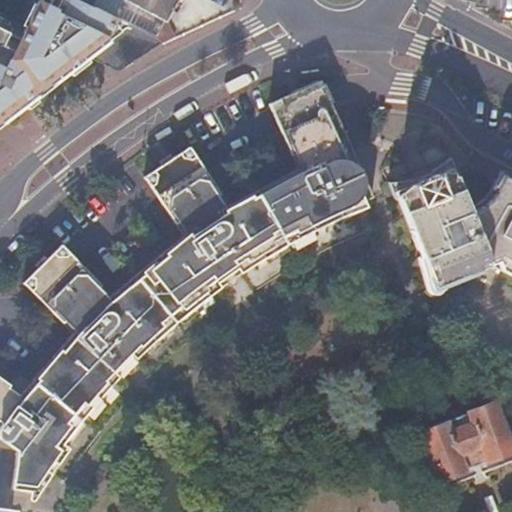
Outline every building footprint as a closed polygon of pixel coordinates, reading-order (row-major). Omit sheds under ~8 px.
[(66,0),(61,11),(45,3),(28,37),(0,23),(0,39),(67,73),(90,57),(120,72),(168,42),(155,36),(102,11),(93,6),(80,0),(66,0)] [(175,0),(107,0),(102,11),(155,36),(175,0)] [(0,69),(5,72),(18,82),(35,95),(67,73),(0,39),(0,69)] [(0,109),(14,100),(22,104),(35,95),(18,82),(5,72),(0,69),(0,109)] [(230,207),(220,193),(206,171),(202,165),(191,147),(144,176),(157,194),(185,236),(178,242),(154,261),(114,295),(73,253),(62,242),(24,280),(29,285),(76,333),(34,381),(25,394),(0,375),(0,417),(7,423),(1,436),(19,448),(15,488),(33,489),(36,484),(41,488),(71,446),(65,441),(90,407),(116,379),(151,345),(198,304),(239,274),(268,255),(284,245),(322,225),(368,204),(365,197),(373,194),(332,103),(322,80),(269,104),(277,123),(299,171),(296,173),(255,193),(230,207)] [(511,176),(503,171),(493,192),(481,203),(473,207),(453,157),(443,167),(437,171),(426,177),(416,180),(403,182),(391,183),(397,198),(401,196),(425,257),(420,258),(430,286),(432,289),(495,265),(511,274),(511,176)] [(446,420),(419,430),(438,483),(465,472),(464,469),(487,461),(488,463),(511,454),(511,451),(494,402),(469,411),(469,414),(447,422),(446,420)]
